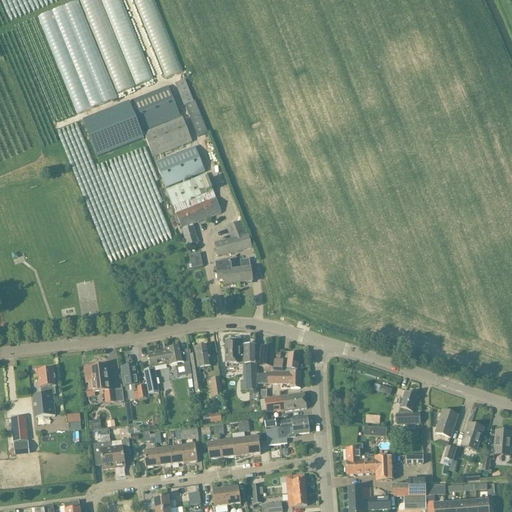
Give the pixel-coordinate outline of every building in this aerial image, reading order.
[(78,0),(38,13),(48,44),(56,44),(72,68),(71,71),(86,75),(86,73),(89,74),(91,78),(94,69),(94,83),(100,78),(103,88),(105,83),(106,83),(109,88),(101,91),(101,94),(100,94),(96,105),(117,98),(116,93),(152,81),(136,32),(167,77),(180,72),(156,0),(78,0)] [(195,102),(194,102),(186,81),(175,85),(183,107),(184,106),(197,139),(208,134),(195,102)] [(168,87),(131,101),(142,132),(180,117),(168,87)] [(142,140),(128,103),(81,122),(95,158),(142,140)] [(180,117),(142,132),(153,158),(192,143),(182,116),(180,117)] [(195,147),(155,163),(165,189),(205,173),(195,147)] [(182,229),(222,214),(206,175),(166,191),(182,229)] [(226,228),(230,240),(233,246),(235,253),(252,249),(248,235),(245,236),(240,222),(226,228)] [(181,230),(186,247),(199,244),(194,227),(181,230)] [(233,246),(230,240),(214,244),(218,257),(235,253),(233,246)] [(188,256),(191,269),(202,266),(199,253),(188,256)] [(240,262),(241,270),(237,270),(239,285),(252,283),(249,261),(240,262)] [(239,285),(237,270),(231,271),(230,263),(215,265),(217,281),(224,281),(225,287),(239,285)] [(256,365),(256,347),(239,347),(239,343),(225,343),(225,365),(239,365),(239,356),(242,356),(242,365),(243,365),(243,368),(245,368),(246,374),(247,392),(257,391),(257,390),(256,374),(255,365),(256,365)] [(211,368),(208,347),(195,349),(196,361),(192,362),(194,382),(199,381),(198,370),(211,368)] [(159,394),(154,368),(168,366),(183,363),(180,348),(165,350),(166,351),(148,354),(151,369),(143,370),(148,396),(159,394)] [(261,348),(260,361),(259,367),(272,369),(273,362),(275,349),(261,348)] [(275,360),(274,368),(273,373),(281,373),(283,362),(280,361),(280,353),(276,353),(275,361),(275,360)] [(298,356),(289,355),(287,369),(297,370),(298,356)] [(124,382),(125,387),(123,387),(124,392),(132,391),(131,386),(138,385),(135,366),(122,369),(123,373),(124,382)] [(116,406),(125,405),(124,400),(123,390),(114,391),(109,392),(106,367),(85,370),(86,381),(88,381),(89,389),(86,390),(87,398),(94,397),(95,397),(95,394),(104,392),(105,405),(115,404),(116,406)] [(33,397),(35,419),(55,417),(53,396),(54,395),(53,387),(55,387),(53,370),(52,370),(52,369),(45,370),(45,371),(38,372),(40,389),(43,388),(44,396),(33,397)] [(272,374),(258,375),(258,385),(280,385),(290,385),(290,390),(300,390),(300,374),(279,374),(272,374)] [(221,384),(213,385),(215,398),(222,397),(221,384)] [(137,388),(138,392),(133,393),(135,401),(147,399),(145,387),(137,388)] [(390,396),(392,390),(380,387),(379,393),(390,396)] [(418,415),(412,415),(413,413),(418,398),(405,394),(400,408),(402,409),(400,416),(399,416),(399,425),(418,424),(418,415)] [(304,395),(265,401),(267,414),(286,411),(286,412),(306,409),(304,395)] [(221,420),(220,413),(219,400),(204,402),(206,415),(205,415),(206,426),(214,424),(214,421),(221,420)] [(457,416),(441,410),(434,433),(450,438),(457,416)] [(79,415),(67,416),(68,425),(80,424),(79,415)] [(10,420),(12,444),(29,442),(26,418),(10,420)] [(286,422),(280,422),(281,430),(293,428),(308,426),(307,419),(292,420),(292,421),(286,421),(286,422)] [(100,421),(88,423),(89,433),(101,431),(100,421)] [(276,428),(275,422),(275,421),(265,423),(266,430),(276,428)] [(483,429),(468,424),(460,447),(476,452),(483,429)] [(308,426),(293,428),(281,430),(266,432),(268,448),(287,445),(287,439),(294,439),(294,436),(309,434),(308,426)] [(378,436),(386,437),(387,429),(379,428),(378,436)] [(180,432),(181,442),(199,440),(198,430),(180,432)] [(511,433),(495,431),(493,456),(509,457),(511,433)] [(154,435),(149,436),(149,433),(143,434),(144,443),(150,443),(150,445),(156,445),(154,435)] [(245,440),(247,457),(260,455),(258,438),(245,440)] [(245,440),(232,442),(234,458),(247,457),(245,440)] [(121,442),(110,443),(114,470),(125,468),(123,454),(130,453),(128,441),(121,442)] [(220,443),(222,460),(234,458),(232,442),(220,443)] [(28,443),(14,444),(15,455),(28,454),(28,443)] [(114,470),(110,443),(93,445),(94,458),(101,457),(103,471),(114,470)] [(209,462),(222,460),(220,443),(207,445),(209,462)] [(182,448),(184,465),(197,463),(195,446),(182,448)] [(346,462),(347,468),(345,469),(345,474),(347,474),(347,476),(375,474),(376,483),(392,482),(391,463),(395,463),(395,457),(375,458),(375,456),(368,457),(368,455),(363,455),(362,446),(358,446),(358,448),(346,449),(347,462),(346,462)] [(448,465),(453,449),(448,447),(444,460),(443,463),(448,465)] [(171,467),(184,465),(182,448),(169,449),(171,467)] [(171,467),(169,449),(157,451),(159,468),(171,467)] [(461,451),(453,449),(448,465),(450,462),(450,464),(455,466),(456,464),(461,451)] [(146,470),(159,468),(157,451),(144,453),(146,470)] [(422,465),(422,456),(405,457),(405,465),(422,465)] [(488,473),(491,460),(484,459),(481,472),(488,473)] [(466,483),(479,482),(480,482),(479,474),(466,475),(466,483)] [(288,496),(306,494),(304,476),(286,478),(288,496)] [(392,497),(426,496),(425,480),(408,480),(408,486),(393,486),(392,497)] [(252,486),(253,500),(261,499),(260,496),(264,496),(263,488),(260,489),(260,485),(252,486)] [(238,488),(225,490),(227,507),(240,506),(238,488)] [(370,488),(348,490),(349,511),(362,511),(362,499),(370,499),(370,488)] [(227,507),(225,490),(212,492),(214,509),(227,507)] [(188,495),(190,507),(201,506),(200,494),(188,495)] [(289,509),(307,507),(306,494),(288,496),(289,509)] [(435,497),(426,497),(427,509),(431,509),(431,503),(435,503),(435,497)] [(153,500),(154,511),(155,511),(170,510),(168,498),(153,500)] [(390,500),(390,498),(368,499),(368,511),(372,511),(391,511),(397,510),(397,500),(390,500)] [(64,511),(80,511),(80,509),(77,510),(76,502),(64,504),(64,511)] [(477,511),(477,502),(466,503),(466,511),(477,511)] [(477,502),(477,511),(488,511),(488,502),(477,502)] [(466,511),(466,503),(455,504),(456,511),(466,511)]
